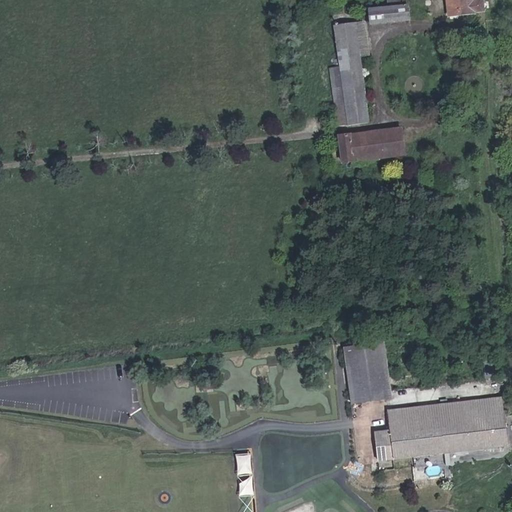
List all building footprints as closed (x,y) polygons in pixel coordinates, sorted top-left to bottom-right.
[(398,28),(394,0),(376,0),(373,0),(375,13),(357,15),(359,33),(398,28)] [(464,20),(460,0),(436,0),(439,24),(464,20)] [(359,132),(343,30),(324,33),(336,112),(326,113),(328,130),(338,129),(339,134),(359,132)] [(333,143),(335,167),(396,160),(392,136),(333,143)] [(374,398),(368,352),(346,354),(353,400),(374,398)] [(449,401),(450,410),(495,405),(493,395),(449,401)] [(495,405),(450,410),(380,418),(383,440),(369,442),(371,465),(500,450),(495,405)] [(254,493),(250,452),(235,453),(239,495),(254,493)]
